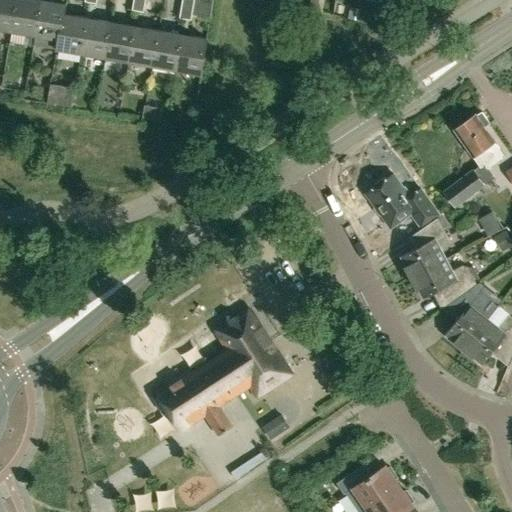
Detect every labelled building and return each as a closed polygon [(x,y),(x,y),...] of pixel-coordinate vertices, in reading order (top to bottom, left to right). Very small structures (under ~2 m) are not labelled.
[(0,0),(0,29),(12,31),(17,0),(0,0)] [(17,0),(12,31),(36,36),(42,0),(17,0)] [(42,0),(36,36),(59,40),(64,14),(66,4),(42,0)] [(144,12),(146,0),(134,0),(133,10),(144,12)] [(192,20),(194,6),(182,4),(180,18),(192,20)] [(368,9),(362,8),(359,20),(380,24),(382,12),(376,11),(377,6),(369,5),(368,9)] [(89,18),(64,14),(59,40),(57,50),(82,54),(89,18)] [(105,58),(112,22),(89,18),(82,54),(105,58)] [(136,26),(112,22),(105,58),(130,62),(136,26)] [(153,66),(159,30),(136,26),(130,62),(153,66)] [(183,34),(159,30),(153,66),(177,70),(183,34)] [(183,34),(177,70),(202,74),(208,38),(183,34)] [(503,152),(485,126),(490,123),(482,112),(477,116),(476,115),(455,130),(480,167),(444,192),(454,207),(494,178),(485,166),(503,152)] [(422,228),(440,215),(421,189),(410,197),(394,175),(387,180),(386,178),(375,185),(377,187),(367,194),(377,208),(375,209),(380,215),(382,215),(392,228),(411,214),(422,228)] [(413,278),(447,260),(440,248),(451,242),(446,233),(438,219),(415,235),(421,246),(402,257),(413,278)] [(449,305),(470,290),(478,284),(469,267),(463,265),(453,271),(447,260),(413,278),(424,299),(438,292),(442,293),(449,305)] [(470,290),(449,305),(445,308),(447,307),(460,318),(446,335),(464,350),(489,320),(478,312),(483,306),(482,299),(470,290)] [(250,309),(217,330),(230,349),(193,374),(189,369),(155,391),(156,393),(152,396),(161,409),(165,407),(181,431),(205,415),(219,435),(233,426),(220,407),(252,386),(259,397),(293,374),(250,309)] [(509,367),(511,361),(511,360),(511,319),(505,321),(499,328),(489,320),(464,350),(483,365),(493,353),(497,352),(499,354),(511,359),(509,366),(509,367)] [(289,413),(270,423),(276,436),(296,427),(289,413)] [(347,491),(361,511),(400,484),(395,478),(398,476),(391,465),(388,467),(386,464),(366,477),(359,467),(337,481),(345,492),(347,491)] [(404,491),(400,484),(361,511),(402,511),(414,505),(412,502),(414,500),(407,489),(404,491)]
